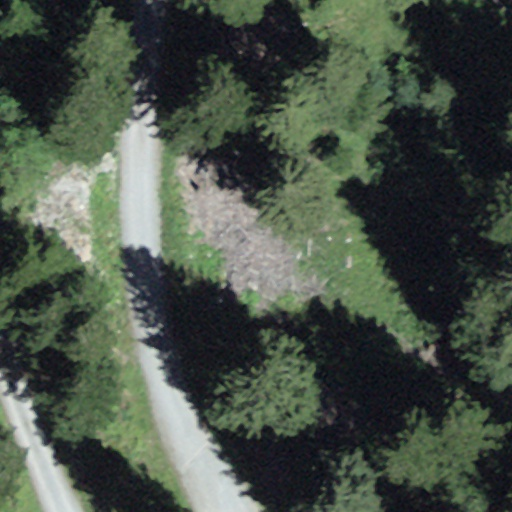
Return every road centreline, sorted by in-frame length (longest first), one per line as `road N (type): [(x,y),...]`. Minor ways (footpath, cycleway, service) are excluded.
road 1 (track): [(151,0),(144,100),(166,420),(214,511)]
road 2 (track): [(59,511),(0,372)]
